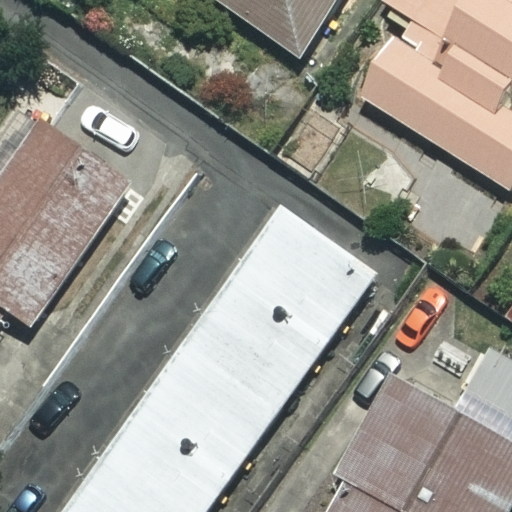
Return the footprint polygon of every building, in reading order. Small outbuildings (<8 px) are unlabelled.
[(221,0),(302,56),(341,0),(221,0)] [(511,0),(390,0),(389,3),(412,17),(363,97),(511,188),(511,109),(509,108),(511,103),(511,0)] [(94,98),(41,62),(0,121),(0,302),(37,328),(138,184),(68,136),(94,98)] [(471,211),(434,174),(405,203),(442,240),(471,211)] [(210,511),(380,273),(285,205),(67,511),(210,511)] [(511,511),(511,357),(493,347),(458,408),(400,374),(341,476),(351,482),(333,511),(511,511)]
